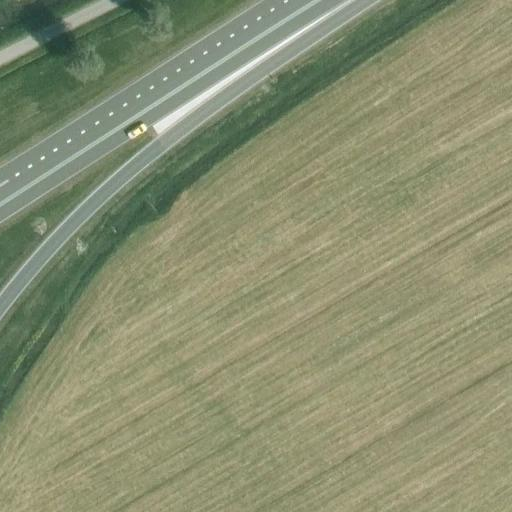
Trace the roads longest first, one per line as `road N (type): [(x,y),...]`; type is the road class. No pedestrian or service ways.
road 1 (trunk): [(0,306),(47,249),(154,148),(370,0)]
road 2 (trunk): [(48,172),(324,0)]
road 3 (unclassified): [(0,59),(118,0)]
